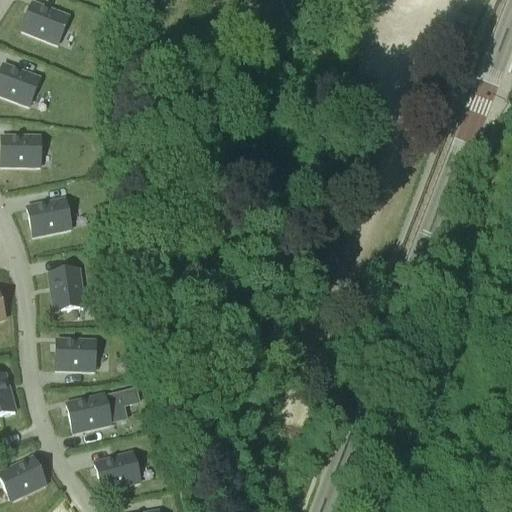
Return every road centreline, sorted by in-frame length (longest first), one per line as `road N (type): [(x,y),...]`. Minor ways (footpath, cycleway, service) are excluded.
road 1 (tertiary): [(322,511),(511,19)]
road 2 (track): [(212,213),(188,122),(194,95),(308,55),(364,50)]
